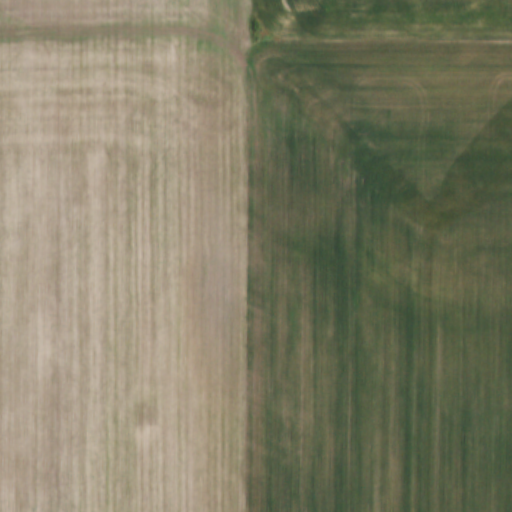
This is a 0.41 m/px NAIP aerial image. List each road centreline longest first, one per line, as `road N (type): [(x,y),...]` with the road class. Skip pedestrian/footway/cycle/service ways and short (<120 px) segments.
road 1 (track): [(261,511),(257,51),(230,37),(137,33)]
road 2 (track): [(511,19),(278,26),(244,40)]
